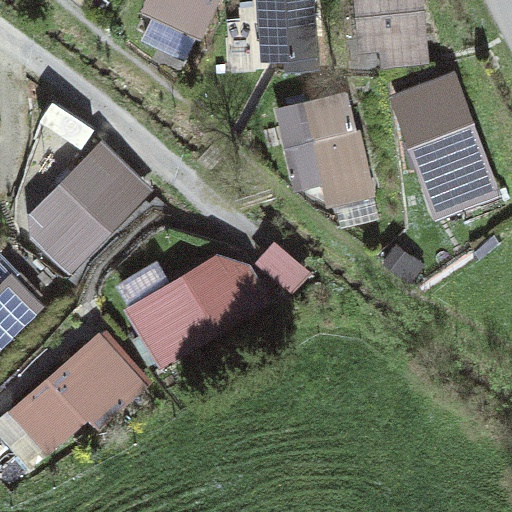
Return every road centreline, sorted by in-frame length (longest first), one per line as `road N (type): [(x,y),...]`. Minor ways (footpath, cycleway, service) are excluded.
road 1 (track): [(0,32),(258,245)]
road 2 (track): [(0,52),(14,123),(3,194)]
